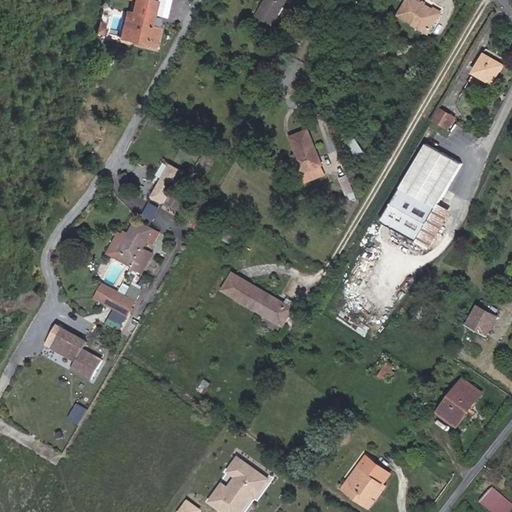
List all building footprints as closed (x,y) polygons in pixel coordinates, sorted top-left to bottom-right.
[(159,29),(150,26),(156,2),(149,0),(134,0),(126,33),(134,36),(133,42),(155,47),(159,29)] [(166,18),(171,0),(169,0),(160,0),(156,15),(166,18)] [(267,0),(259,15),(274,23),(287,0),(267,0)] [(428,34),(440,13),(415,0),(406,0),(398,15),(414,23),(413,25),(428,34)] [(474,72),(496,85),(509,63),(487,51),(474,72)] [(346,118),(353,115),(346,102),(339,106),(341,109),(342,109),(345,114),(344,115),(346,118)] [(451,129),(458,115),(441,106),(434,120),(451,129)] [(321,166),(323,165),(309,130),(290,137),(297,155),(293,157),(301,174),(302,173),(321,166)] [(417,243),(440,204),(463,164),(427,144),(382,222),(417,243)] [(361,146),(354,150),(356,154),(357,153),(360,158),(359,159),(362,163),(369,159),(361,146)] [(154,198),(166,204),(183,168),(170,162),(154,198)] [(302,173),(306,182),(325,175),(321,166),(302,173)] [(122,184),(130,182),(127,172),(119,175),(122,184)] [(351,199),(356,197),(348,179),(342,182),(346,195),(348,194),(351,199)] [(329,199),(334,201),(338,196),(333,193),(329,199)] [(144,214),(154,219),(161,206),(151,201),(144,214)] [(417,243),(430,250),(452,211),(440,204),(417,243)] [(227,226),(231,228),(237,219),(232,216),(227,226)] [(154,229),(136,220),(129,234),(124,231),(122,235),(118,233),(107,253),(137,269),(140,270),(142,271),(152,253),(143,248),(147,242),(153,245),(157,239),(150,236),(154,229)] [(220,237),(237,247),(243,236),(225,226),(220,237)] [(144,273),(154,254),(152,253),(142,271),(144,273)] [(140,270),(138,269),(123,295),(126,296),(140,270)] [(283,325),(294,308),(233,272),(222,290),(283,325)] [(96,297),(104,302),(112,288),(104,283),(96,297)] [(127,315),(136,301),(126,296),(123,295),(112,288),(104,302),(127,315)] [(469,323),(488,333),(497,316),(478,306),(469,323)] [(59,324),(53,331),(64,338),(57,349),(74,361),(69,369),(88,382),(101,364),(82,351),(87,344),(59,324)] [(57,349),(64,338),(53,331),(46,342),(57,349)] [(388,377),(391,370),(394,366),(386,362),(379,375),(387,378),(388,377)] [(469,403),(471,405),(481,391),(464,379),(442,410),(457,420),(469,403)] [(71,419),(82,423),(88,406),(77,402),(71,419)] [(457,420),(459,421),(471,405),(469,403),(457,420)] [(453,425),(457,420),(442,410),(438,414),(453,425)] [(225,511),(247,511),(273,475),(240,453),(228,471),(231,473),(211,503),(225,511)] [(375,500),(372,498),(391,473),(367,455),(358,467),(363,471),(352,485),(347,481),(342,487),(369,508),(375,500)] [(494,511),(510,511),(511,510),(511,501),(495,487),(482,502),(494,511)] [(189,498),(179,511),(200,511),(203,508),(189,498)]
